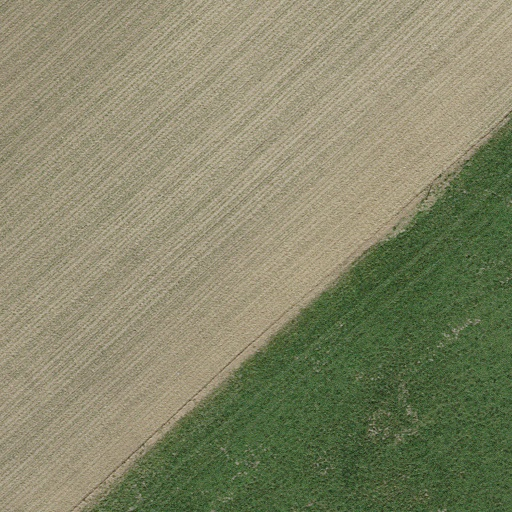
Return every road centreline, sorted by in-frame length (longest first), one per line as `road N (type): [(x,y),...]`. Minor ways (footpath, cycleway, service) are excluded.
road 1 (motorway): [(344,0),(31,511)]
road 2 (motorway): [(324,511),(511,206)]
